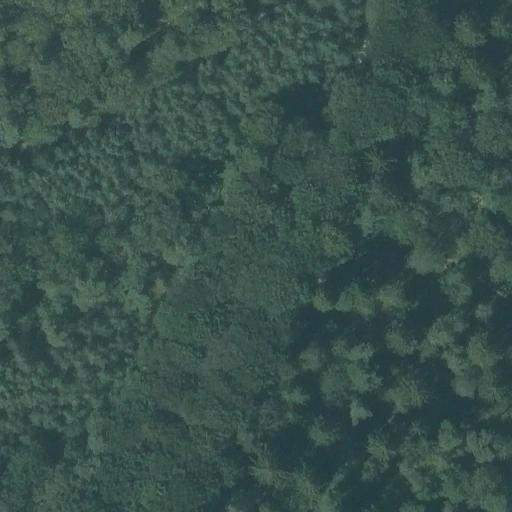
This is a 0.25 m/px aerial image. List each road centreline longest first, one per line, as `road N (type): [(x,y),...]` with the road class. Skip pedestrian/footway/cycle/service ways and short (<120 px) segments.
road 1 (track): [(376,0),(360,57),(132,511)]
road 2 (track): [(265,247),(336,240),(401,260),(457,265),(511,299)]
